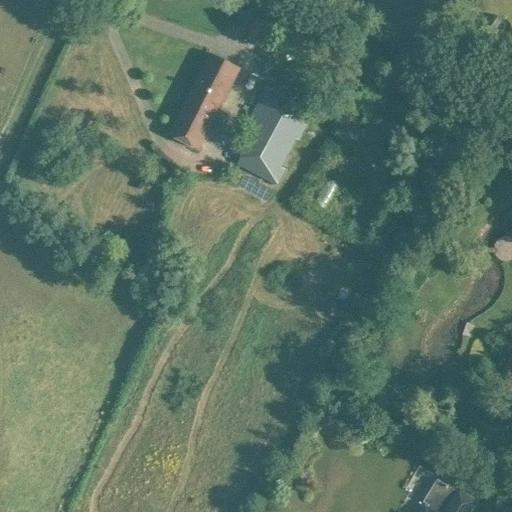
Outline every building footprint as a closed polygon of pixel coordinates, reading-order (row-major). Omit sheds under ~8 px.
[(268,23),(272,16),(265,12),(261,20),(257,18),(246,39),(261,47),(272,25),(268,23)] [(239,68),(213,54),(171,136),(198,150),(239,68)] [(258,125),(237,164),(276,185),(285,169),(282,167),(296,139),(299,140),(315,111),(268,86),(253,114),(251,114),(248,120),(258,125)] [(413,87),(407,97),(422,105),(427,95),(414,88),(413,87)] [(347,128),(356,116),(349,111),(341,124),(347,128)] [(333,183),(321,208),(332,213),(345,188),(333,183)] [(511,392),(511,360),(499,386),(511,392)] [(499,425),(511,408),(511,407),(503,400),(489,416),(499,425)] [(320,430),(316,434),(316,440),(320,444),(326,444),(330,440),(330,434),(326,430),(320,430)] [(426,501),(430,504),(424,511),(469,511),(477,501),(460,491),(459,491),(457,494),(438,482),(426,501)]
